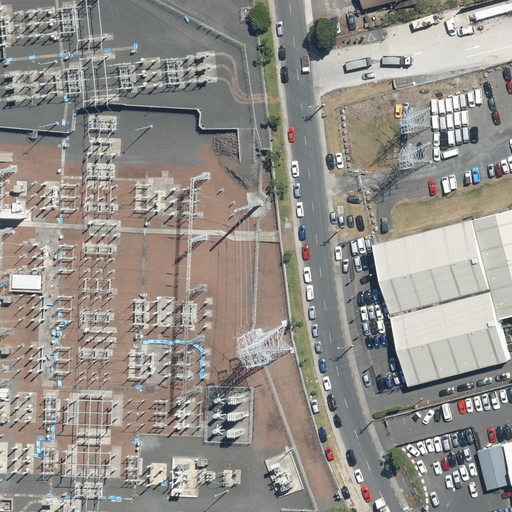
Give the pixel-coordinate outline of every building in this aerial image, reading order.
[(365,0),(367,8),(402,0),(365,0)] [(511,209),(477,219),(502,318),(511,315),(511,209)] [(477,219),(377,244),(413,385),(511,360),(511,354),(502,318),(477,219)] [(42,275),(16,274),(15,287),(41,288),(42,275)] [(511,483),(511,476),(505,444),(480,450),(489,489),(511,483)] [(419,450),(411,453),(427,491),(434,488),(419,450)]
